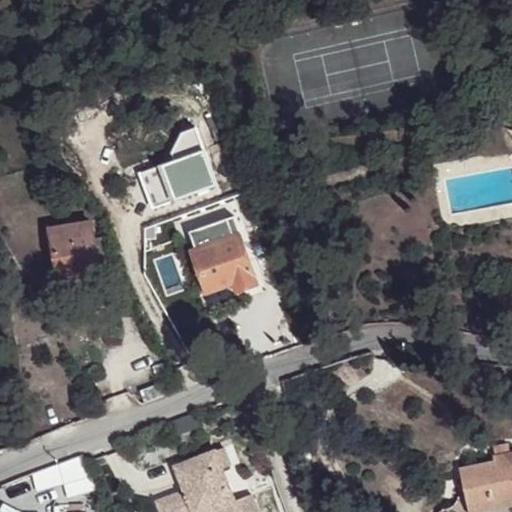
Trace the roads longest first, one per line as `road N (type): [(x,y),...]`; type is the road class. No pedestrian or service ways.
road 1 (unclassified): [(0,474),(253,376)]
road 2 (unclassified): [(253,376),(389,332),(511,334)]
road 3 (residential): [(253,376),(308,511)]
